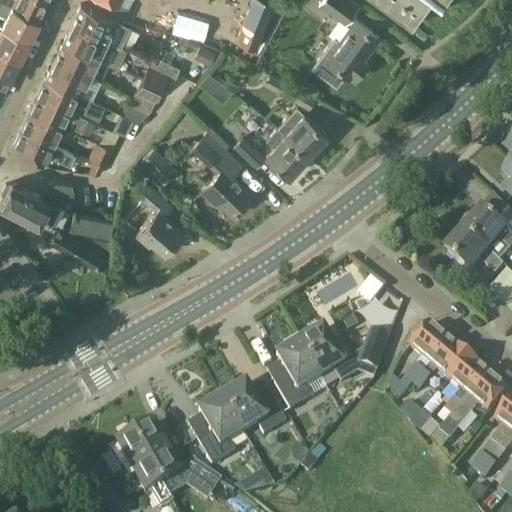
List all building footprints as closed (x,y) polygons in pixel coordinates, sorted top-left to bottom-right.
[(12,6),(0,0),(0,12),(7,16),(2,25),(29,40),(38,20),(12,6)] [(48,1),(44,0),(0,0),(12,6),(38,20),(48,1)] [(109,0),(127,8),(131,0),(109,0)] [(266,0),(253,0),(239,39),(255,46),(272,2),(266,0)] [(343,19),(355,1),(352,0),(322,0),(320,4),(343,19)] [(376,0),(410,25),(428,0),(429,0),(439,7),(443,2),(444,0),(376,0)] [(71,23),(107,40),(110,32),(111,32),(116,21),(80,4),(71,23)] [(356,78),(366,63),(362,60),(379,36),(355,18),(325,59),(348,77),(351,74),(356,78)] [(103,48),(107,40),(71,23),(62,41),(98,59),(103,49),(103,48)] [(29,40),(2,25),(0,24),(0,49),(19,60),(29,40)] [(94,68),(98,59),(62,41),(54,60),(89,77),(93,68),(94,68)] [(0,49),(0,71),(11,77),(19,60),(0,49)] [(165,74),(170,65),(159,59),(154,69),(165,74)] [(85,85),(89,77),(54,60),(45,78),(81,95),(86,85),(85,85)] [(165,74),(154,69),(146,65),(139,78),(160,88),(166,75),(165,74)] [(170,65),(165,74),(166,75),(174,79),(179,69),(170,65)] [(0,71),(0,98),(0,99),(11,77),(0,71)] [(209,76),(199,89),(207,94),(216,82),(209,76)] [(81,96),(81,95),(45,78),(37,96),(68,111),(73,102),(86,108),(84,112),(99,119),(105,107),(81,96)] [(154,100),(160,88),(140,79),(134,91),(135,91),(130,102),(139,107),(145,96),(154,100)] [(309,107),(315,96),(289,82),(283,92),(309,107)] [(95,123),(68,111),(37,96),(28,113),(61,128),(65,117),(73,121),(70,126),(82,132),(82,130),(90,134),(95,123)] [(155,100),(154,100),(145,96),(139,107),(150,111),(155,100)] [(52,145),(61,128),(28,113),(20,130),(52,145)] [(284,134),(307,155),(309,152),(311,154),(319,146),(317,144),(326,134),(303,113),(284,134)] [(116,123),(112,131),(119,134),(124,136),(125,134),(128,129),(116,123)] [(75,156),(52,145),(20,130),(11,148),(44,163),(48,156),(70,166),(75,156)] [(231,216),(251,195),(238,183),(231,177),(243,164),(207,131),(191,147),(218,172),(200,190),(215,204),(217,202),(231,216)] [(288,175),(307,155),(284,134),(265,154),(288,175)] [(256,166),(265,157),(243,137),(234,146),(256,166)] [(106,162),(112,148),(98,143),(91,158),(106,162)] [(154,147),(140,162),(163,185),(177,170),(154,147)] [(62,225),(75,200),(72,184),(57,182),(56,184),(67,190),(62,201),(51,196),(48,202),(12,183),(0,204),(0,218),(6,226),(13,212),(36,224),(38,222),(53,230),(48,240),(98,271),(108,254),(62,225)] [(164,254),(182,233),(163,216),(173,205),(146,182),(136,193),(156,210),(136,234),(149,245),(151,243),(164,254)] [(463,231),(497,262),(511,245),(511,219),(504,213),(496,223),(482,210),(463,231)] [(110,236),(113,220),(73,212),(70,228),(110,236)] [(503,267),(497,262),(463,231),(444,252),(469,274),(481,261),(496,275),(503,267)] [(486,288),(509,310),(511,306),(511,274),(505,268),(486,288)] [(352,316),(342,322),(347,330),(356,324),(352,316)] [(413,384),(448,342),(429,326),(410,348),(423,360),(407,378),(413,384)] [(296,339),(320,379),(333,371),(340,383),(356,373),(349,360),(343,364),(322,329),(312,335),(310,331),(296,339)] [(370,332),(358,365),(375,371),(388,339),(370,332)] [(305,387),(320,379),(296,339),(282,347),(285,351),(275,357),(287,377),(273,385),(289,411),(311,397),(305,387)] [(449,381),(468,358),(448,342),(413,384),(421,390),(437,371),(449,381)] [(447,424),(488,375),(468,358),(449,381),(462,392),(440,418),(447,424)] [(488,375),(447,424),(456,432),(478,406),(488,415),(507,392),(488,375)] [(232,386),(218,394),(242,434),(256,425),(263,435),(285,422),(270,396),(256,404),(244,384),(235,390),(232,386)] [(228,442),(242,434),(218,394),(205,402),(207,406),(198,412),(210,432),(196,440),(211,466),(234,452),(228,442)] [(498,447),(511,427),(511,399),(494,423),(503,429),(492,442),(498,447)] [(422,434),(430,425),(422,419),(430,409),(426,406),(410,423),(422,434)] [(133,435),(162,484),(167,493),(182,485),(176,476),(179,474),(150,425),(133,435)] [(511,427),(498,447),(505,453),(511,443),(511,427)] [(131,470),(145,494),(162,484),(133,435),(131,436),(130,433),(122,438),(124,440),(116,445),(118,449),(114,451),(127,472),(131,470)] [(309,455),(301,465),(307,471),(316,461),(309,455)] [(478,472),(488,459),(481,455),(471,468),(478,472)] [(488,459),(478,472),(486,478),(495,465),(488,459)] [(507,494),(511,487),(511,478),(510,477),(501,489),(502,490),(507,494)] [(476,484),(468,495),(478,503),(487,493),(476,484)] [(502,490),(496,496),(502,501),(507,494),(502,490)]
